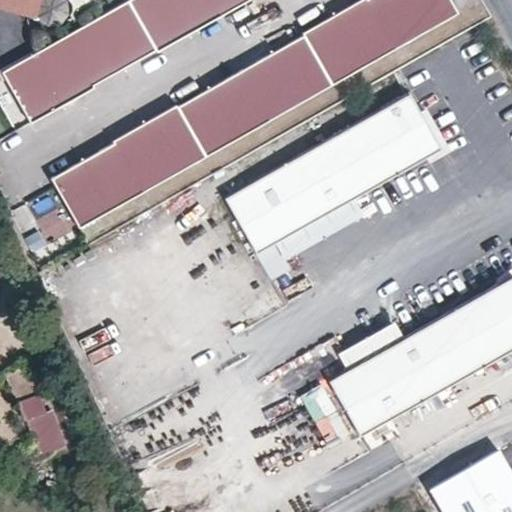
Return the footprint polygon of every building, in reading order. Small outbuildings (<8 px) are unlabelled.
[(0,0),(0,11),(40,23),(44,0),(0,0)] [(161,45),(135,0),(130,0),(103,16),(130,64),(161,45)] [(194,30),(177,0),(135,0),(161,45),(163,48),(194,30)] [(225,12),(218,0),(177,0),(194,30),(225,12)] [(218,0),(225,12),(246,0),(218,0)] [(401,43),(375,0),(358,0),(340,11),(369,62),(401,43)] [(432,26),(417,0),(375,0),(401,43),(432,26)] [(463,8),(458,0),(417,0),(432,26),(463,8)] [(369,62),(340,11),(308,29),(309,31),(337,80),(369,62)] [(130,64),(103,16),(71,34),(99,81),(130,64)] [(337,80),(309,31),(278,49),(305,98),(337,80)] [(99,81),(71,34),(40,52),(68,101),(100,83),(99,81)] [(305,98),(278,49),(246,67),(274,115),(305,98)] [(68,101),(40,52),(8,69),(37,120),(68,101)] [(274,115),(246,67),(215,85),(242,134),(274,115)] [(0,85),(0,94),(9,123),(21,119),(9,83),(0,85)] [(242,134),(215,85),(183,103),(211,152),(242,134)] [(405,95),(225,194),(253,243),(433,144),(405,95)] [(211,152),(183,103),(182,101),(150,119),(179,170),(211,152)] [(179,170),(150,119),(118,137),(120,139),(147,188),(179,170)] [(147,188),(120,139),(88,157),(116,205),(147,188)] [(116,205),(88,157),(57,175),(85,224),(116,205)] [(60,230),(74,226),(67,200),(52,204),(60,230)] [(511,287),(507,279),(328,381),(360,436),(511,349),(511,287)] [(27,365),(6,373),(24,419),(43,412),(27,365)] [(302,389),(326,446),(350,436),(326,379),(302,389)]
